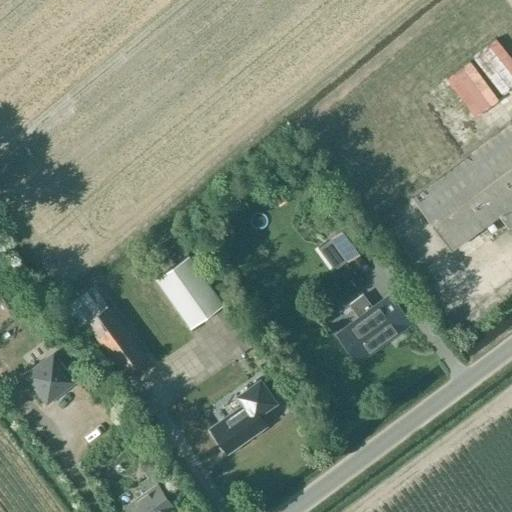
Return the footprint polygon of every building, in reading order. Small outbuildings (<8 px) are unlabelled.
[(508,227),(511,224),(511,121),(412,197),(451,249),(498,215),(508,227)] [(354,221),(330,238),(347,262),(371,245),(354,221)] [(190,328),(224,303),(190,255),(155,278),(190,328)] [(77,330),(86,322),(123,374),(147,357),(110,303),(109,305),(94,286),(61,309),(77,330)] [(357,316),(336,332),(358,362),(410,323),(389,293),(372,305),(363,294),(349,305),(357,316)] [(54,346),(62,340),(52,327),(44,334),(54,346)] [(53,355),(27,375),(47,401),(73,382),(53,355)] [(244,405),(210,428),(227,452),(266,424),(258,413),(276,401),(260,377),(236,394),(244,405)] [(147,492),(125,507),(128,511),(163,511),(171,506),(157,486),(167,479),(153,460),(142,468),(149,477),(140,483),(147,492)]
